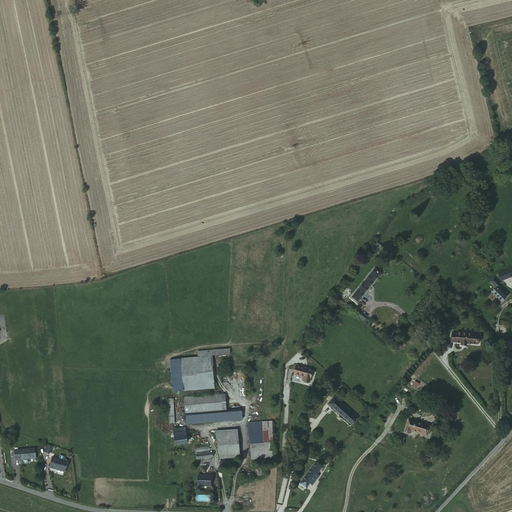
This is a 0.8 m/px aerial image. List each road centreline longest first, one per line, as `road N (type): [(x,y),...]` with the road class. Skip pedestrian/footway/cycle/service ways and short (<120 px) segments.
road 1 (unclassified): [(0,480),(79,506),(133,511)]
road 2 (unknown): [(228,511),(250,410),(232,395)]
